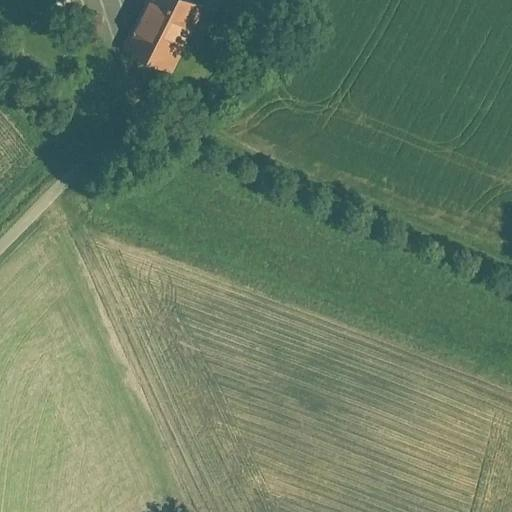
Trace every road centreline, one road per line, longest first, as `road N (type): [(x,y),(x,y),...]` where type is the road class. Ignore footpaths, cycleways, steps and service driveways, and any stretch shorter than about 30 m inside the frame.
road 1 (track): [(172,104),(243,158),(426,238),(511,290)]
road 2 (residential): [(0,235),(72,165),(195,90),(240,52),(281,0)]
